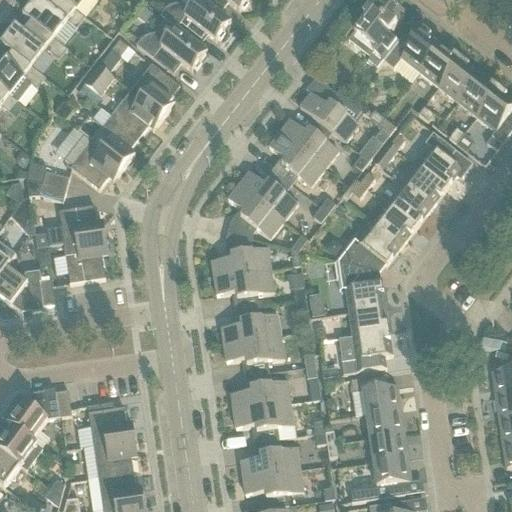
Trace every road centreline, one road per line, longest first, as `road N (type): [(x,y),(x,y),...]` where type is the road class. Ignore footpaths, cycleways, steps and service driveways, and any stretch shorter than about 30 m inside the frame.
road 1 (residential): [(474,511),(471,497),(448,499),(428,372),(460,331),(419,290),(511,165)]
road 2 (residential): [(221,125),(151,212),(165,318)]
road 3 (residential): [(165,318),(172,238),(221,125)]
road 4 (residential): [(1,384),(171,357)]
road 5 (residential): [(165,318),(0,339)]
road 6 (residential): [(323,0),(221,125)]
road 7 (residential): [(171,357),(193,511)]
